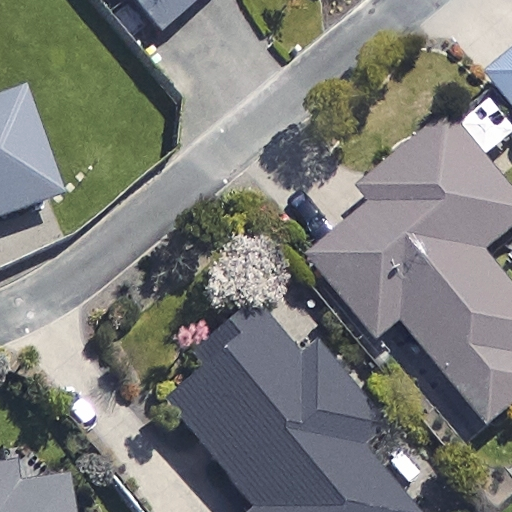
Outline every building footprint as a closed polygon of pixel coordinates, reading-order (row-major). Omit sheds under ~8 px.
[(120,0),(158,45),(212,0),(120,0)] [(408,90),(371,66),(346,104),(384,128),(408,90)] [(511,68),(491,85),(511,113),(511,68)] [(0,101),(0,228),(58,206),(14,95),(0,101)] [(511,245),(511,203),(453,130),(363,203),(377,221),(316,270),(381,352),(406,332),(491,439),(511,422),(511,287),(491,262),(511,245)] [(303,352),(257,297),(195,348),(206,362),(164,397),(254,505),(246,511),(425,511),(367,442),(390,423),(319,338),(303,352)] [(0,511),(62,511),(58,488),(10,496),(6,476),(0,476),(0,511)]
